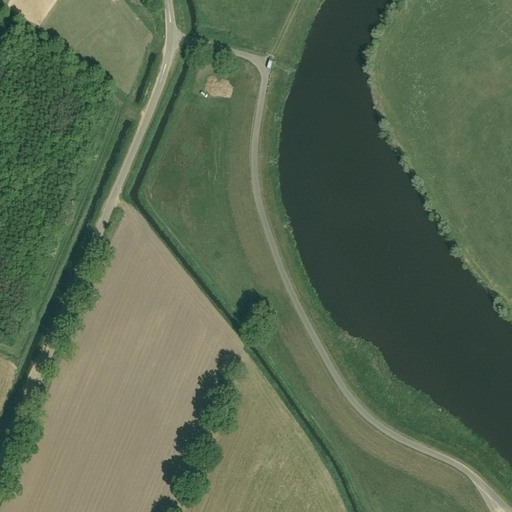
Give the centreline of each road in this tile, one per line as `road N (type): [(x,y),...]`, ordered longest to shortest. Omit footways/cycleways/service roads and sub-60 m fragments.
road 1 (unclassified): [(510,511),(459,466),(379,426),(340,384),(288,286),(258,199),(254,150),(265,63),(170,37)]
road 2 (unclassified): [(0,468),(159,86),(170,37)]
